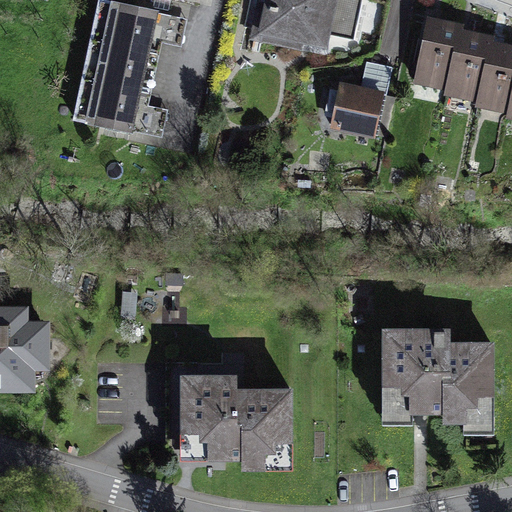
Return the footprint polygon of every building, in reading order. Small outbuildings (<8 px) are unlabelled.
[(0,0),(0,30),(47,36),(51,0),(0,0)] [(182,47),(188,21),(97,0),(71,123),(163,142),(169,112),(150,108),(163,44),(182,47)] [(331,36),(354,41),(362,0),(250,0),(246,27),(252,28),(249,42),(302,53),(304,46),(328,50),(331,36)] [(511,122),(511,46),(495,44),(496,39),(464,32),(465,26),(428,20),(413,86),(445,93),(444,98),(476,106),(475,110),(507,116),(506,121),(511,122)] [(376,142),(392,68),(367,63),(362,88),(340,83),(329,131),(376,142)] [(50,374),(50,324),(28,324),(28,309),(0,308),(0,396),(35,395),(34,374),(50,374)] [(494,439),(494,345),(451,346),(450,332),(382,333),(383,429),(413,430),(414,420),(443,419),(443,428),(463,429),(464,439),(494,439)] [(293,475),(292,392),(238,392),(238,378),(180,378),(179,466),(242,466),(243,476),(293,475)]
